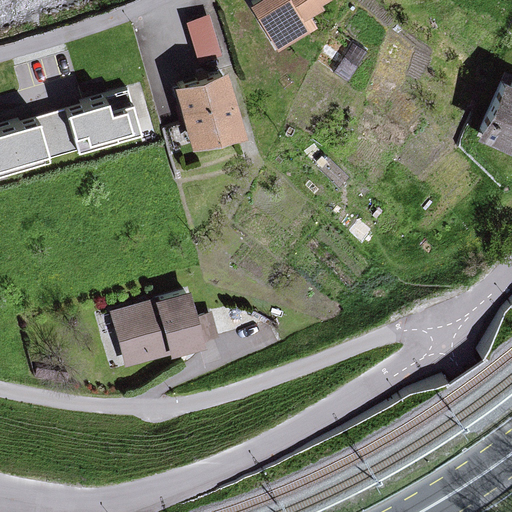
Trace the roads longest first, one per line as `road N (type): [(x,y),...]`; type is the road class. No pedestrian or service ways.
road 1 (unclassified): [(441,346),(289,437),(201,477),(97,503),(0,498)]
road 2 (residential): [(0,389),(147,410),(408,335),(441,346)]
